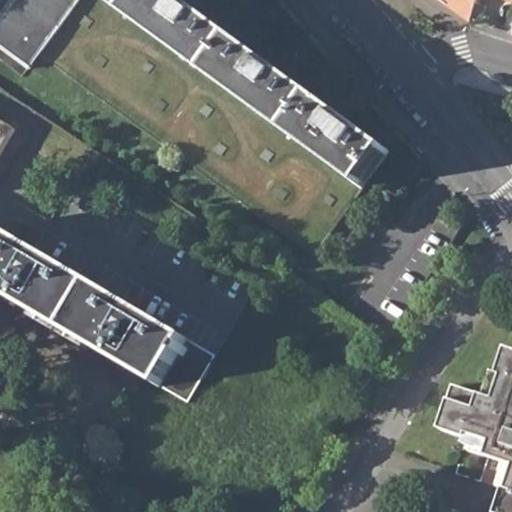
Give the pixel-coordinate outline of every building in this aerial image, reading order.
[(39,53),(314,256),(391,152),(184,0),(15,0),(0,21),(0,46),(29,67),(39,53)] [(445,0),(471,19),(475,0),(445,0)] [(0,156),(16,129),(0,119),(0,156)] [(0,293),(161,387),(189,339),(34,248),(0,228),(0,293)] [(497,511),(511,511),(511,349),(510,349),(502,373),(507,375),(499,399),(459,385),(445,428),(470,437),(472,433),(495,440),(491,455),(511,462),(511,482),(510,488),(506,487),(497,511)]
